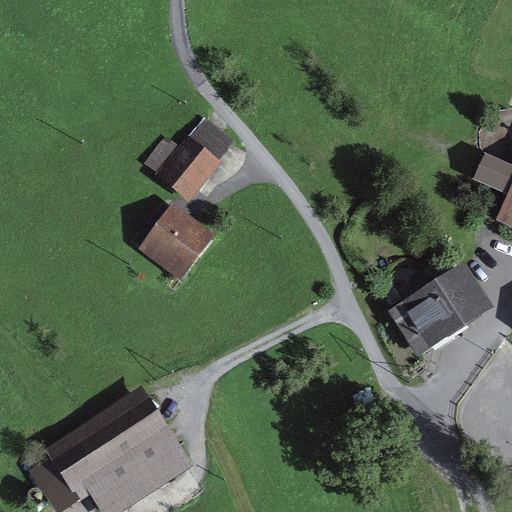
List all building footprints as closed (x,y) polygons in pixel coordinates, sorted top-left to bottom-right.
[(235,142),(207,119),(191,137),(189,135),(179,146),(165,137),(145,164),(158,172),(155,175),(190,203),(222,164),(219,162),(235,142)] [(506,195),(495,222),(511,229),(511,164),(485,154),(473,181),(506,195)] [(217,236),(172,204),(140,250),(182,281),(217,236)] [(493,308),(464,262),(388,313),(418,357),(493,308)] [(142,385),(45,449),(50,458),(29,470),(57,511),(64,511),(91,496),(100,511),(123,511),(194,466),(142,385)]
